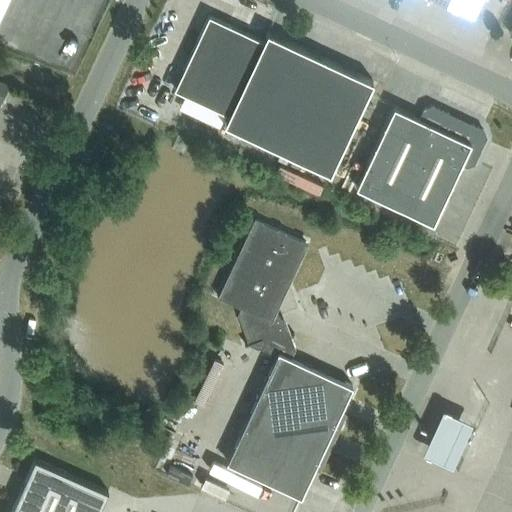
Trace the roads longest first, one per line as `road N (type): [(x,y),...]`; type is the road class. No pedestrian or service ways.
road 1 (unclassified): [(363,511),(511,198)]
road 2 (unclassified): [(0,309),(141,0)]
road 3 (unclassified): [(511,93),(313,0)]
